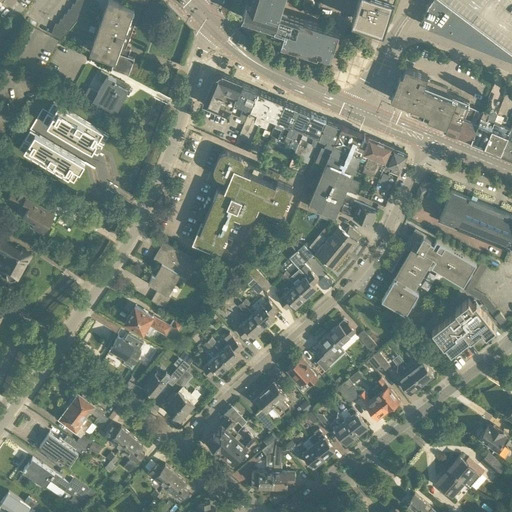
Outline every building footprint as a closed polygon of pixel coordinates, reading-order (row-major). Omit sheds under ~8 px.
[(58,25),(55,24),(69,30),(93,0),(76,0),(75,4),(73,4),(71,10),(69,9),(67,15),(64,14),(62,20),(60,19),(58,25)] [(134,0),(133,6),(116,0),(108,0),(90,51),(114,60),(112,67),(112,68),(128,74),(129,73),(134,59),(134,58),(129,56),(129,55),(128,55),(128,54),(129,51),(130,51),(131,50),(131,49),(130,49),(126,48),(143,0),(134,0)] [(247,2),(242,17),(243,18),(244,18),(275,28),(275,27),(285,30),(281,43),(328,58),(328,59),(329,59),(330,59),(331,59),(331,58),(331,57),(339,31),(330,28),(280,11),(282,5),(283,0),(253,0),(252,4),(248,2),(247,2)] [(357,0),(352,18),(352,19),(362,22),(384,29),(393,0),(357,0)] [(511,0),(431,0),(429,4),(421,24),(432,28),(489,51),(511,60),(511,0)] [(12,16),(10,21),(18,24),(20,19),(12,16)] [(54,28),(51,34),(62,39),(67,33),(54,28)] [(447,91),(447,90),(448,88),(426,79),(428,75),(406,67),(404,70),(406,71),(404,75),(401,74),(398,81),(399,81),(397,86),(396,86),(395,87),(396,87),(395,92),(394,91),(391,98),(412,107),(410,111),(417,114),(428,119),(428,118),(446,125),(445,129),(444,128),(444,130),(457,135),(464,117),(467,109),(468,105),(469,102),(458,97),(447,91)] [(101,70),(97,78),(103,82),(98,91),(89,87),(84,96),(92,101),(93,99),(116,111),(125,95),(129,97),(133,90),(129,88),(130,86),(101,70)] [(229,115),(235,101),(243,83),(220,74),(215,76),(204,104),(214,108),(212,112),(218,115),(220,110),(228,113),(227,114),(229,115)] [(258,90),(243,83),(235,101),(245,105),(239,118),(245,121),(250,109),(258,90)] [(254,119),(261,122),(271,95),(258,90),(250,109),(257,112),(254,119)] [(277,120),(284,101),(271,95),(261,122),(267,124),(270,117),(277,120)] [(52,115),(48,123),(52,126),(53,124),(59,128),(58,129),(60,130),(60,129),(66,132),(65,134),(67,135),(68,133),(74,137),(73,138),(75,139),(76,138),(81,142),(81,143),(82,144),(83,142),(89,146),(88,147),(92,150),(93,149),(97,141),(95,140),(96,138),(104,142),(109,134),(54,101),(49,110),(54,113),(53,114),(52,115)] [(284,101),(277,120),(274,127),(281,130),(277,139),(284,141),(291,126),(299,107),(284,101)] [(493,122),(497,114),(496,113),(495,111),(494,111),(493,110),(491,111),(490,111),(488,111),(491,103),(487,101),(482,111),(483,111),(478,122),(470,140),(483,146),(493,122)] [(464,117),(457,135),(470,140),(478,122),(472,120),(476,108),(468,105),(467,109),(464,117)] [(299,142),(301,138),(304,131),(311,112),(299,107),(291,126),(297,128),(293,139),(299,142)] [(304,131),(301,138),(309,141),(308,145),(307,145),(306,148),(298,145),(293,157),(308,163),(319,136),(326,118),(311,112),(304,131)] [(341,125),(326,118),(319,136),(327,140),(324,146),(321,144),(315,159),(325,163),(341,125)] [(510,129),(493,122),(483,146),(500,153),(510,129)] [(309,180),(299,200),(335,215),(336,215),(346,190),(352,178),(360,158),(369,136),(341,125),(325,163),(318,180),(312,177),(310,181),(309,180)] [(511,127),(510,129),(500,153),(508,156),(511,147),(511,126),(511,127)] [(268,138),(271,131),(265,129),(263,136),(268,138)] [(23,140),(18,148),(74,180),(79,172),(74,169),(80,158),(35,132),(29,143),(23,140)] [(364,168),(369,170),(381,141),(369,136),(360,158),(367,160),(364,168)] [(393,146),(381,141),(369,170),(368,173),(373,175),(377,165),(384,168),(393,146)] [(393,146),(384,168),(384,169),(398,175),(407,154),(406,152),(393,146)] [(233,240),(226,237),(234,216),(238,217),(241,218),(244,219),(246,218),(249,218),(251,217),(253,215),(255,214),(257,211),(258,209),(260,205),(282,214),(293,187),(277,181),(276,184),(242,170),(244,167),(244,165),(245,164),(245,163),(244,161),(244,159),(243,158),(241,157),(239,156),(229,152),(228,151),(226,151),(225,151),(224,152),(223,152),(221,153),(220,154),(220,155),(219,155),(219,156),(214,167),(214,168),(214,169),(214,170),(214,172),(215,173),(215,174),(216,175),(217,176),(218,177),(223,179),(219,187),(196,241),(221,252),(225,243),(231,246),(233,240)] [(281,174),(273,171),(267,168),(264,175),(278,181),(281,174)] [(386,186),(390,176),(383,173),(380,183),(386,186)] [(55,212),(27,196),(32,186),(19,178),(7,198),(20,206),(17,212),(34,222),(32,227),(43,233),(55,212)] [(362,182),(352,178),(346,190),(357,194),(362,182)] [(418,210),(426,190),(426,189),(420,186),(411,207),(418,210)] [(451,190),(440,218),(440,221),(458,228),(458,227),(509,248),(511,244),(511,215),(491,207),(470,198),(451,190)] [(299,200),(297,207),(332,222),(335,215),(299,200)] [(354,200),(351,207),(351,208),(344,205),(341,212),(370,224),(373,218),(374,218),(376,212),(375,212),(376,209),(354,200)] [(324,227),(320,233),(309,246),(317,252),(333,265),(343,253),(345,255),(350,249),(351,250),(358,242),(357,240),(361,236),(349,226),(345,231),(338,226),(332,233),(324,227)] [(416,230),(406,246),(412,249),(397,275),(398,275),(396,279),(395,278),(382,300),(406,314),(419,293),(406,285),(408,281),(415,285),(431,257),(436,259),(432,266),(464,285),(477,263),(437,239),(434,244),(430,241),(431,239),(426,236),(416,230)] [(26,261),(28,262),(31,255),(31,254),(21,249),(21,250),(1,239),(0,241),(0,248),(5,251),(0,260),(0,270),(7,274),(6,275),(7,278),(11,281),(12,281),(16,280),(26,261)] [(153,258),(162,263),(177,273),(188,279),(199,261),(164,241),(153,258)] [(296,251),(306,261),(313,255),(303,245),(296,251)] [(244,267),(263,288),(265,291),(271,285),(247,259),(244,267)] [(237,274),(240,269),(218,260),(215,264),(237,274)] [(473,288),(487,265),(482,262),(464,291),(482,301),(485,306),(492,314),(497,310),(486,296),(473,288)] [(151,301),(159,306),(163,308),(170,296),(165,293),(177,273),(162,263),(155,275),(152,273),(151,276),(152,276),(148,283),(158,289),(151,301)] [(263,288),(244,267),(240,275),(258,293),(263,288)] [(295,285),(306,297),(317,288),(315,286),(320,281),(311,270),(295,285)] [(288,277),(284,272),(280,276),(284,281),(288,277)] [(295,307),(306,297),(295,285),(279,299),(288,310),(294,305),(295,307)] [(241,302),(246,307),(251,303),(246,298),(241,302)] [(439,338),(451,354),(482,329),(486,334),(496,326),(486,314),(476,301),(473,303),(469,298),(459,306),(455,309),(456,310),(432,329),(439,338)] [(253,315),(264,327),(275,317),(273,315),(276,313),(274,311),(277,308),(269,300),(253,315)] [(246,307),(241,302),(238,305),(242,310),(246,307)] [(179,331),(181,328),(183,325),(174,319),(171,325),(136,305),(137,305),(136,304),(130,315),(128,316),(126,319),(127,320),(125,323),(149,337),(154,329),(152,327),(153,326),(167,334),(172,327),(179,331)] [(500,324),(506,319),(500,312),(494,317),(500,324)] [(253,336),(264,327),(253,315),(237,329),(246,339),(252,335),(253,336)] [(328,332),(340,345),(356,331),(348,322),(343,327),(339,323),(328,332)] [(373,353),(380,348),(363,330),(357,335),(373,353)] [(141,356),(138,354),(144,342),(127,331),(122,338),(119,335),(118,335),(110,348),(111,349),(124,356),(122,360),(134,366),(136,367),(141,356)] [(245,349),(229,332),(224,337),(229,343),(219,353),(230,365),(241,356),(239,354),(245,349)] [(321,348),(317,352),(322,357),(317,361),(323,368),(326,371),(331,366),(329,365),(345,351),(340,345),(328,332),(316,343),(321,348)] [(207,340),(212,345),(216,342),(212,337),(207,340)] [(212,345),(207,340),(204,344),(208,349),(212,345)] [(416,363),(410,368),(421,383),(422,382),(424,382),(427,380),(427,378),(433,374),(418,354),(420,353),(414,345),(406,351),(416,363)] [(194,356),(185,350),(180,356),(190,363),(194,356)] [(373,355),(381,366),(385,370),(390,365),(379,351),(373,355)] [(219,375),(230,365),(219,353),(203,367),(210,375),(216,371),(219,375)] [(381,366),(373,355),(367,359),(376,370),(381,366)] [(288,367),(287,368),(300,383),(303,380),(307,385),(317,377),(312,372),(312,370),(308,365),(309,365),(301,357),(295,362),(295,361),(288,367)] [(162,387),(167,381),(172,385),(177,380),(186,369),(190,365),(189,364),(184,360),(178,367),(171,375),(166,372),(163,376),(157,371),(155,373),(153,375),(152,374),(148,379),(149,381),(144,386),(146,388),(144,389),(149,393),(150,391),(154,395),(162,386),(162,387)] [(421,383),(410,368),(405,361),(398,366),(397,365),(392,369),(409,392),(415,388),(417,388),(420,385),(420,384),(421,383)] [(186,369),(177,380),(183,385),(192,375),(186,369)] [(340,376),(335,381),(338,385),(344,381),(340,376)] [(373,388),(377,393),(389,409),(395,404),(399,400),(381,376),(376,380),(379,384),(373,388)] [(130,381),(134,385),(138,381),(134,377),(130,381)] [(389,409),(377,393),(371,398),(364,390),(355,386),(348,377),(342,383),(354,399),(359,394),(377,417),(382,413),(382,414),(389,409)] [(281,398),(286,393),(274,380),(272,378),(263,386),(285,412),(290,408),(281,398)] [(293,391),(297,388),(291,381),(287,385),(293,391)] [(349,402),(354,399),(342,383),(337,387),(349,402)] [(255,397),(260,404),(267,411),(271,406),(280,417),(285,412),(263,386),(253,395),(255,397)] [(175,396),(172,394),(168,399),(170,401),(165,407),(180,419),(197,399),(183,387),(175,396)] [(89,411),(91,412),(97,416),(95,419),(97,420),(95,424),(101,428),(102,427),(108,419),(103,415),(105,412),(95,404),(94,404),(93,404),(86,399),(89,396),(84,393),(82,396),(79,393),(74,399),(73,398),(71,399),(68,404),(85,417),(89,411)] [(307,400),(300,406),(306,413),(313,407),(307,400)] [(92,422),(85,417),(68,404),(64,409),(64,411),(65,411),(60,417),(70,425),(68,427),(77,434),(79,432),(82,434),(92,422)] [(231,427),(235,422),(236,421),(236,422),(238,421),(242,425),(247,421),(233,405),(223,413),(227,418),(209,439),(207,441),(213,447),(214,449),(216,451),(218,451),(220,452),(237,433),(231,427)] [(339,413),(342,416),(357,434),(368,426),(353,407),(349,410),(347,407),(339,413)] [(261,409),(255,414),(269,429),(275,424),(261,409)] [(316,414),(330,432),(334,429),(345,443),(357,434),(342,416),(336,420),(331,424),(323,414),(318,412),(316,414)] [(313,423),(318,419),(314,414),(309,418),(313,423)] [(502,433),(503,432),(493,424),(492,426),(486,422),(477,435),(500,451),(509,438),(502,433)] [(105,433),(113,440),(124,428),(121,426),(119,427),(114,423),(105,433)] [(132,435),(124,428),(113,440),(121,447),(132,435)] [(309,439),(313,444),(324,458),(325,457),(327,457),(330,455),(330,453),(335,449),(319,428),(314,433),(315,434),(309,439)] [(47,438),(47,439),(45,440),(73,460),(78,452),(75,450),(76,448),(83,453),(86,448),(76,441),(67,435),(64,440),(60,437),(59,439),(50,433),(51,431),(50,431),(47,435),(47,436),(47,437),(47,438)] [(243,438),(237,433),(220,452),(221,454),(226,459),(227,458),(234,464),(255,439),(248,433),(243,438)] [(267,445),(276,437),(272,433),(263,441),(267,445)] [(141,442),(132,435),(121,447),(130,455),(141,442)] [(86,448),(90,443),(80,436),(76,441),(86,448)] [(262,450),(267,455),(269,454),(274,454),(276,437),(267,445),(262,450)] [(281,454),(287,450),(276,437),(274,454),(274,461),(274,471),(273,483),(273,487),(288,488),(288,482),(295,482),(295,471),(281,471),(281,454)] [(285,445),(295,457),(302,452),(313,466),(318,462),(320,463),(323,461),(323,459),(324,458),(313,444),(307,449),(302,442),(297,445),(292,439),(285,445)] [(46,457),(62,468),(66,463),(69,465),(73,460),(45,440),(40,445),(42,446),(41,449),(48,454),(46,457)] [(96,452),(100,445),(93,441),(89,448),(96,452)] [(130,455),(132,456),(138,461),(138,462),(147,451),(141,446),(143,444),(141,442),(130,455)] [(110,460),(115,455),(111,451),(106,457),(110,460)] [(499,461),(489,452),(480,462),(490,471),(499,461)] [(115,455),(110,460),(114,464),(119,458),(115,455)] [(484,471),(478,465),(469,457),(466,460),(460,455),(453,463),(452,462),(448,467),(464,481),(470,487),(484,471)] [(138,461),(132,456),(124,466),(129,471),(138,461)] [(96,492),(91,488),(74,476),(68,483),(33,457),(26,466),(24,468),(25,469),(23,471),(46,487),(50,480),(72,495),(75,491),(84,497),(87,493),(93,497),(96,492)] [(105,466),(110,470),(114,466),(109,461),(105,466)] [(165,485),(176,473),(165,463),(164,465),(158,461),(149,471),(165,485)] [(449,497),(464,481),(448,467),(442,473),(443,474),(437,481),(442,486),(439,489),(449,497)] [(273,483),(274,471),(266,471),(252,470),(252,481),(259,481),(259,487),(273,487),(273,483)] [(187,482),(176,473),(165,485),(182,499),(191,489),(185,484),(187,482)] [(154,498),(159,492),(155,489),(150,495),(154,498)] [(25,511),(31,506),(9,491),(1,503),(8,508),(10,510),(8,511),(25,511)] [(159,492),(154,498),(158,501),(163,496),(159,492)] [(409,511),(417,511),(423,506),(429,511),(432,508),(414,492),(410,497),(408,497),(406,499),(406,501),(405,502),(410,506),(407,510),(409,511)] [(199,502),(199,511),(216,511),(216,509),(210,509),(210,502),(199,502)]
